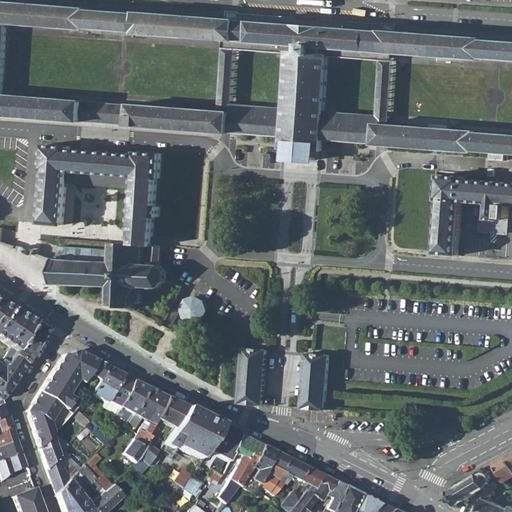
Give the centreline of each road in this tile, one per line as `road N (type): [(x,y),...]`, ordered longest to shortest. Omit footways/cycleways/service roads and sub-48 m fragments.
road 1 (secondary): [(67,319),(143,368),(321,456)]
road 2 (residential): [(52,511),(16,405),(67,319)]
road 3 (residential): [(321,456),(338,438),(417,442),(442,432),(460,455)]
